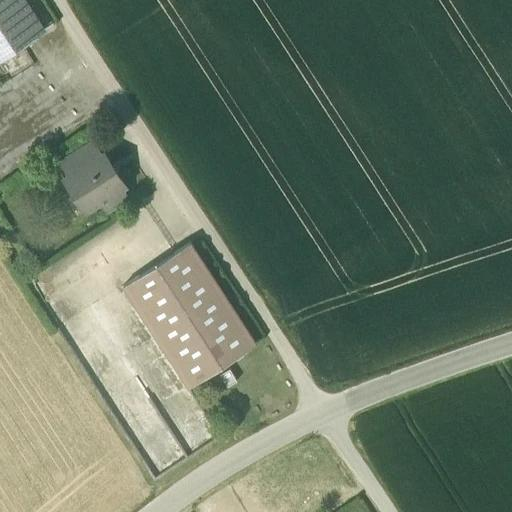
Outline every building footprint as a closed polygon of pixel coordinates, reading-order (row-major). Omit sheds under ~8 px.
[(29,0),(0,0),(0,60),(49,29),(29,0)] [(93,142),(63,161),(70,174),(100,155),(93,142)] [(70,174),(64,178),(75,196),(82,191),(92,207),(101,201),(107,210),(115,205),(120,207),(121,201),(128,197),(122,188),(125,185),(104,152),(70,174)] [(190,242),(123,286),(189,386),(256,343),(190,242)] [(237,381),(230,369),(220,375),(228,387),(237,381)]
